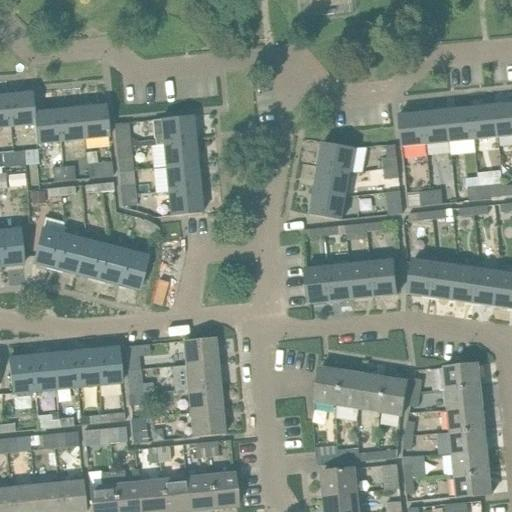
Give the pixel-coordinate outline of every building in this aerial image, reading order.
[(34,125),(33,112),(31,92),(7,95),(10,127),(34,125)] [(0,128),(10,127),(7,95),(0,95),(0,128)] [(511,103),(494,105),(497,137),(511,135),(511,103)] [(105,105),(81,107),(84,139),(109,137),(105,105)] [(494,105),(470,108),(473,140),(497,137),(494,105)] [(81,107),(58,110),(61,142),(84,139),(81,107)] [(470,108),(446,110),(449,142),(473,140),(470,108)] [(61,142),(58,110),(33,112),(34,125),(35,144),(61,142)] [(446,110),(423,113),(426,145),(449,142),(446,110)] [(426,145),(423,113),(398,115),(402,147),(426,145)] [(156,145),(162,144),(185,142),(194,141),(192,117),(160,120),(152,121),(154,139),(156,138),(156,145)] [(116,149),(130,147),(129,137),(128,123),(121,124),(121,123),(113,124),(116,149)] [(139,142),(129,137),(130,147),(156,145),(156,140),(139,142)] [(185,142),(162,144),(164,168),(197,164),(194,141),(185,142)] [(322,143),(318,168),(349,173),(354,148),(322,143)] [(130,147),(116,149),(118,172),(132,171),(130,147)] [(13,153),(14,167),(38,165),(37,151),(13,153)] [(0,168),(14,167),(13,153),(0,154),(0,168)] [(383,169),(397,167),(397,157),(382,158),(383,169)] [(112,164),(94,165),(95,179),(113,178),(112,164)] [(197,164),(164,168),(155,169),(157,193),(167,192),(199,189),(197,164)] [(74,167),(64,168),(65,182),(75,181),(74,167)] [(398,178),(397,167),(383,169),(384,179),(398,178)] [(349,173),(318,168),(313,191),(345,196),(349,173)] [(132,171),(118,172),(120,197),(134,195),(132,171)] [(99,185),(100,193),(114,192),(113,184),(99,185)] [(100,193),(99,185),(86,186),(86,194),(100,193)] [(490,187),(478,188),(479,202),(491,201),(490,187)] [(74,188),(59,189),(60,197),(75,196),(74,188)] [(479,202),(478,188),(469,189),(471,203),(479,202)] [(59,189),(46,190),(47,198),(60,197),(59,189)] [(202,213),(199,189),(167,192),(169,217),(202,213)] [(44,191),(30,192),(31,205),(45,204),(44,191)] [(345,196),(313,191),(309,215),(341,220),(345,196)] [(443,192),(431,193),(432,207),(444,205),(443,192)] [(432,207),(431,193),(420,194),(421,208),(432,207)] [(136,207),(134,195),(120,197),(122,208),(136,207)] [(403,204),(388,206),(389,216),(404,215),(403,204)] [(511,212),(511,205),(502,206),(503,214),(511,212)] [(493,207),(472,209),(473,217),(494,215),(493,207)] [(473,217),(472,209),(461,210),(462,218),(473,217)] [(447,212),(431,213),(432,221),(447,219),(447,212)] [(432,221),(431,213),(410,215),(411,223),(432,221)] [(154,225),(144,219),(140,226),(152,233),(156,226),(154,225)] [(366,225),(367,233),(394,230),(393,222),(366,225)] [(367,233),(366,225),(345,227),(345,235),(367,233)] [(345,227),(323,229),(324,237),(345,235),(345,227)] [(19,229),(0,231),(0,262),(1,267),(22,265),(19,229)] [(324,237),(323,229),(303,231),(304,239),(324,237)] [(54,270),(63,236),(41,230),(32,264),(54,270)] [(63,236),(54,270),(74,275),(83,241),(63,236)] [(105,246),(83,241),(74,275),(96,281),(105,246)] [(126,252),(105,246),(96,281),(117,286),(126,252)] [(126,252),(117,286),(138,292),(147,257),(126,252)] [(430,297),(436,261),(416,258),(411,294),(430,297)] [(370,262),(373,298),(397,295),(393,260),(370,262)] [(436,261),(430,297),(452,300),(457,265),(436,261)] [(370,262),(349,264),(352,300),(373,298),(370,262)] [(352,300),(349,264),(328,267),(331,302),(352,300)] [(457,265),(452,300),(473,303),(478,268),(457,265)] [(331,302),(328,267),(306,269),(309,304),(331,302)] [(500,271),(478,268),(473,303),(495,306),(500,271)] [(511,272),(500,271),(495,306),(511,308),(511,272)] [(185,366),(217,362),(214,338),(182,341),(185,366)] [(137,346),(123,348),(124,359),(138,357),(137,346)] [(117,348),(95,350),(99,386),(121,384),(117,348)] [(95,350),(74,353),(77,388),(99,386),(95,350)] [(74,353),(53,355),(56,390),(77,388),(74,353)] [(56,390),(53,355),(31,357),(35,393),(56,390)] [(35,393),(31,357),(8,359),(12,395),(35,393)] [(219,386),(217,362),(185,366),(187,389),(219,386)] [(445,388),(481,384),(479,364),(443,367),(445,388)] [(336,406),(341,370),(321,367),(315,402),(336,406)] [(341,370),(336,406),(358,409),(364,374),(341,370)] [(384,377),(364,374),(358,409),(378,412),(384,377)] [(407,381),(384,377),(378,412),(402,416),(407,381)] [(413,382),(412,390),(420,392),(422,380),(414,379),(413,382)] [(483,406),(481,384),(445,388),(448,410),(483,406)] [(129,395),(143,394),(142,386),(128,387),(129,395)] [(222,411),(219,386),(187,389),(190,415),(222,411)] [(144,407),(143,394),(129,395),(131,408),(144,407)] [(419,409),(421,395),(414,394),(412,408),(419,409)] [(483,406),(448,410),(450,432),(485,428),(483,406)] [(222,411),(190,415),(192,438),(224,435),(222,411)] [(124,415),(102,417),(103,425),(125,423),(124,415)] [(60,429),(59,421),(52,422),(52,417),(36,418),(37,431),(60,429)] [(103,425),(102,417),(88,418),(89,426),(103,425)] [(59,421),(60,429),(74,428),(73,420),(59,421)] [(409,423),(406,436),(414,437),(416,424),(409,423)] [(14,425),(2,426),(3,434),(15,433),(14,425)] [(108,429),(110,445),(128,443),(126,428),(108,429)] [(485,428),(450,432),(452,453),(488,449),(485,428)] [(110,445),(108,429),(84,432),(85,440),(99,439),(99,446),(110,445)] [(77,433),(52,435),(53,450),(78,448),(77,433)] [(148,444),(147,433),(132,435),(134,446),(148,444)] [(53,450),(52,435),(42,437),(43,447),(44,451),(53,450)] [(414,437),(406,436),(404,450),(412,452),(414,437)] [(42,437),(28,438),(29,448),(43,447),(42,437)] [(5,440),(6,454),(17,453),(16,439),(5,440)] [(207,443),(208,458),(219,457),(218,442),(207,443)] [(208,458),(207,443),(184,445),(185,460),(208,458)] [(358,445),(335,447),(336,465),(360,463),(359,455),(358,445)] [(159,448),(160,463),(172,462),(170,447),(159,448)] [(336,465),(335,447),(315,449),(317,467),(336,465)] [(160,463),(159,448),(148,450),(149,464),(160,463)] [(488,449),(452,453),(454,476),(490,472),(488,449)] [(378,453),(379,461),(398,459),(398,452),(378,453)] [(378,453),(359,455),(360,463),(379,461),(378,453)] [(399,467),(383,468),(384,478),(400,477),(399,467)] [(407,480),(414,480),(413,467),(405,468),(407,480)] [(324,497),(356,493),(354,469),(322,472),(324,497)] [(123,472),(113,473),(116,511),(140,511),(138,484),(124,485),(123,472)] [(490,472),(454,476),(457,498),(492,494),(490,472)] [(100,474),(102,487),(89,489),(91,511),(116,511),(113,473),(100,474)] [(210,477),(213,509),(236,506),(233,474),(210,477)] [(456,496),(454,476),(442,477),(444,497),(456,496)] [(213,509),(210,477),(186,479),(189,511),(213,509)] [(179,511),(189,511),(186,479),(162,481),(164,511),(179,511)] [(416,495),(414,480),(407,480),(409,496),(416,495)] [(57,484),(59,511),(85,511),(82,481),(57,484)] [(164,511),(162,481),(138,484),(140,511),(164,511)] [(59,511),(57,484),(33,486),(35,511),(59,511)] [(35,511),(33,486),(10,489),(11,511),(35,511)] [(0,511),(11,511),(10,489),(0,489),(0,511)] [(358,511),(356,493),(324,497),(325,511),(358,511)] [(388,511),(400,511),(403,511),(402,501),(388,502),(388,511)] [(456,504),(456,511),(468,511),(467,503),(456,504)]
